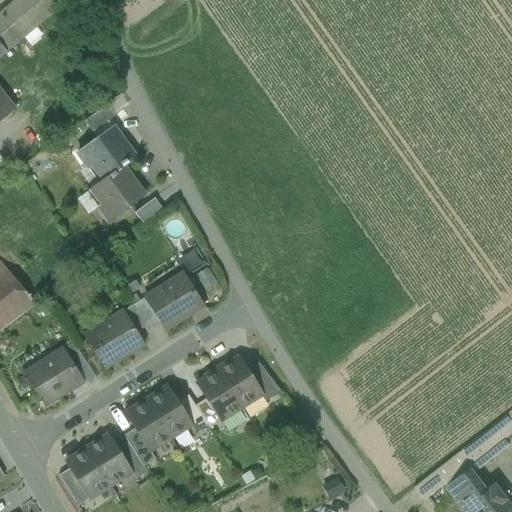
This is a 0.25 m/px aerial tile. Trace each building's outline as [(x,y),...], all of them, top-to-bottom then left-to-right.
[(56,0),(14,0),(0,12),(0,48),(5,54),(62,7),(56,0)] [(0,121),(14,111),(0,93),(0,121)] [(105,107),(113,118),(127,107),(119,96),(105,107)] [(105,107),(83,122),(92,133),(113,118),(105,107)] [(111,126),(76,151),(89,168),(92,166),(102,180),(103,181),(122,167),(122,168),(135,159),(111,126)] [(122,167),(103,181),(102,180),(90,189),(100,203),(96,206),(108,222),(144,197),(122,168),(122,167)] [(153,199),(134,214),(142,225),(162,210),(153,199)] [(0,264),(0,330),(34,305),(5,270),(4,270),(0,264)] [(183,274),(143,299),(156,320),(163,331),(203,306),(183,274)] [(156,320),(143,299),(133,306),(146,326),(156,320)] [(146,326),(133,306),(123,312),(136,332),(146,326)] [(123,312),(83,337),(103,369),(143,344),(136,332),(123,312)] [(73,344),(63,350),(76,370),(86,364),(73,344)] [(63,350),(23,375),(43,407),(83,382),(76,370),(63,350)] [(238,358),(217,371),(240,408),(261,395),(262,395),(247,371),(238,358)] [(76,370),(83,382),(86,387),(96,381),(86,364),(76,370)] [(280,393),(258,364),(247,371),(262,395),(261,395),(265,402),(280,393)] [(217,371),(196,385),(205,400),(207,402),(219,422),(240,408),(217,371)] [(177,403),(167,388),(146,401),(170,438),(190,426),(191,425),(177,403)] [(194,407),(188,396),(177,403),(191,425),(190,426),(195,434),(207,426),(194,407)] [(205,400),(194,407),(207,426),(208,429),(219,422),(207,402),(205,400)] [(146,401),(125,415),(134,430),(148,452),(149,451),(170,438),(146,401)] [(492,426),(460,451),(476,471),(508,446),(492,426)] [(134,430),(123,436),(127,443),(142,467),(154,459),(149,451),(148,452),(134,430)] [(116,449),(108,436),(86,449),(110,486),(130,473),(131,473),(116,449)] [(127,443),(116,449),(131,473),(130,473),(135,480),(146,473),(142,467),(127,443)] [(86,449),(65,462),(69,469),(88,500),(110,486),(86,449)] [(460,451),(413,489),(423,501),(443,485),(445,488),(468,470),(471,474),(476,471),(460,451)] [(69,469),(58,476),(77,506),(88,500),(69,469)] [(493,486),(485,492),(471,474),(468,470),(445,488),(464,511),(511,511),(511,510),(504,500),(493,486)]
